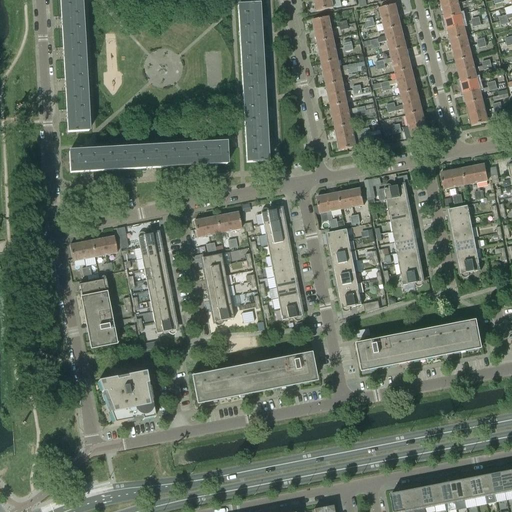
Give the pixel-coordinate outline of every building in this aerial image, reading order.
[(333,8),(331,0),(316,0),(314,0),(317,12),(333,8)] [(367,7),(365,0),(358,0),(360,8),(367,7)] [(439,0),(442,8),(458,4),(457,0),(439,0)] [(442,8),(445,19),(461,15),(460,10),(468,8),(467,6),(483,3),(482,0),(474,0),(475,0),(466,2),(458,4),(442,8)] [(237,7),(239,38),(260,37),(258,5),(237,7)] [(379,9),(382,20),(398,16),(395,5),(379,9)] [(83,38),(81,6),(61,8),(62,39),(83,38)] [(508,20),(511,18),(511,13),(498,18),(500,22),(508,20)] [(338,23),(339,27),(352,24),(354,24),(352,14),(341,16),(343,22),(338,23)] [(445,19),(447,30),(464,26),(461,15),(445,19)] [(401,26),(398,16),(382,20),(384,31),(401,26)] [(312,21),(315,32),(331,28),(329,17),(312,21)] [(363,43),(364,47),(387,41),(403,37),(401,26),(384,31),(386,37),(378,39),(370,41),(363,43)] [(447,30),(450,40),(466,36),(464,26),(447,30)] [(315,32),(317,43),(333,39),(331,28),(315,32)] [(450,40),(453,51),(469,47),(466,36),(450,40)] [(262,68),(260,37),(239,38),(241,69),(262,68)] [(406,48),(403,37),(387,41),(390,52),(406,48)] [(85,69),(83,38),(62,39),(64,70),(85,69)] [(317,43),(319,53),(336,50),(333,39),(317,43)] [(379,43),(364,47),(365,52),(372,50),(380,48),(379,44),(379,43)] [(453,51),(455,62),(472,58),(469,47),(453,51)] [(390,52),(392,63),(409,59),(406,48),(390,52)] [(338,61),(336,50),(319,53),(321,64),(338,61)] [(455,62),(458,72),(474,68),(472,58),(455,62)] [(411,69),(409,59),(392,63),(395,73),(411,69)] [(356,68),(365,66),(364,61),(354,63),(347,65),(347,66),(339,68),(338,61),(321,64),(324,75),(340,71),(348,70),(356,68)] [(263,99),(262,68),(241,69),(243,100),(263,99)] [(458,72),(461,83),(477,79),(474,68),(458,72)] [(86,100),(85,69),(64,70),(66,101),(86,100)] [(395,73),(398,84),(414,80),(411,69),(395,73)] [(340,71),(324,75),(326,86),(342,82),(340,71)] [(461,83),(463,94),(480,90),(477,79),(461,83)] [(417,91),(414,80),(398,84),(400,95),(417,91)] [(326,86),(328,97),(345,93),(342,82),(326,86)] [(463,94),(466,104),(482,100),(480,90),(463,94)] [(400,95),(403,105),(419,101),(417,91),(400,95)] [(328,97),(330,107),(347,104),(345,93),(328,97)] [(265,130),(263,99),(243,100),(244,131),(265,130)] [(88,131),(86,100),(66,101),(67,132),(88,131)] [(466,104),(469,115),(485,111),(482,100),(466,104)] [(422,112),(419,101),(403,105),(406,116),(422,112)] [(349,115),(347,104),(330,107),(333,118),(349,115)] [(488,122),(485,111),(469,115),(471,126),(488,122)] [(406,116),(408,127),(425,123),(422,112),(406,116)] [(333,118),(335,129),(351,125),(349,115),(333,118)] [(427,134),(425,123),(408,127),(411,138),(427,134)] [(335,129),(337,140),(354,136),(351,125),(335,129)] [(267,162),(265,130),(244,131),(246,163),(267,162)] [(362,134),(354,136),(337,140),(339,151),(356,147),(355,140),(363,138),(371,137),(381,135),(380,131),(370,133),(362,134)] [(194,145),(195,166),(226,164),(225,144),(194,145)] [(194,145),(163,147),(164,168),(195,166),(194,145)] [(132,149),(133,169),(164,168),(163,147),(132,149)] [(132,149),(100,151),(102,171),(133,169),(132,149)] [(70,173),(89,172),(102,171),(100,151),(69,152),(70,173)] [(485,165),(473,167),(477,184),(488,182),(485,165)] [(473,167),(462,169),(466,186),(477,184),(473,167)] [(462,169),(452,171),(455,188),(466,186),(462,169)] [(444,190),(455,188),(452,171),(440,174),(444,190)] [(375,197),(372,180),(364,181),(367,199),(375,197)] [(384,189),(384,190),(387,201),(406,197),(404,186),(393,188),(392,187),(391,186),(391,185),(390,185),(389,185),(387,185),(386,185),(386,186),(385,186),(385,187),(385,188),(384,188),(384,189)] [(361,189),(349,191),(352,208),(364,206),(361,189)] [(349,191),(338,193),(342,210),(352,208),(349,191)] [(338,193),(327,196),(331,212),(342,210),(338,193)] [(334,228),(332,220),(331,212),(327,196),(316,198),(319,214),(323,214),(325,222),(328,221),(330,229),(334,228)] [(408,208),(406,197),(387,201),(389,211),(408,208)] [(452,206),(451,199),(443,200),(444,207),(452,206)] [(470,218),(468,206),(448,210),(451,221),(470,218)] [(391,222),(410,218),(408,208),(389,211),(391,222)] [(261,213),(261,214),(263,225),(283,221),(281,210),(275,211),(269,212),(269,211),(268,211),(268,210),(267,210),(267,209),(266,209),(265,209),(264,209),(263,209),(262,210),(262,211),(261,211),(261,212),(261,213)] [(238,213),(226,215),(230,232),(241,230),(238,213)] [(216,217),(219,234),(230,232),(226,215),(216,217)] [(356,224),(356,225),(360,224),(359,219),(358,215),(350,217),(352,225),(356,224)] [(216,217),(205,219),(208,236),(219,234),(216,217)] [(412,229),(410,218),(391,222),(393,233),(412,229)] [(472,228),(470,218),(451,221),(453,232),(472,228)] [(197,238),(208,236),(205,219),(193,222),(197,238)] [(332,220),(334,228),(338,228),(338,229),(345,228),(344,221),(337,223),(336,219),(332,220)] [(285,232),(283,221),(263,225),(265,236),(285,232)] [(453,232),(455,243),(474,239),(472,228),(453,232)] [(395,243),(414,239),(412,229),(393,233),(395,243)] [(330,245),(349,241),(347,230),(328,234),(330,245)] [(265,236),(267,246),(287,242),(285,232),(265,236)] [(138,237),(138,238),(140,249),(159,245),(157,234),(152,235),(146,236),(146,235),(145,235),(145,234),(144,234),(144,233),(143,233),(142,233),(141,233),(140,233),(139,233),(139,234),(138,234),(138,235),(138,236),(138,237)] [(113,237),(102,239),(105,256),(117,254),(113,237)] [(91,241),(95,258),(105,256),(102,239),(91,241)] [(417,250),(414,239),(395,243),(397,254),(417,250)] [(475,240),(474,239),(455,243),(457,253),(476,249),(481,248),(480,241),(476,242),(476,240),(475,240)] [(91,241),(80,244),(84,260),(95,258),(91,241)] [(332,256),(351,252),(349,241),(330,245),(332,256)] [(269,257),(289,253),(287,242),(267,246),(269,257)] [(72,262),(84,260),(80,244),(69,246),(72,262)] [(161,256),(159,245),(140,249),(142,259),(161,256)] [(457,253),(459,264),(478,260),(476,249),(457,253)] [(399,264),(419,261),(417,250),(397,254),(399,264)] [(334,266),(353,262),(351,252),(332,256),(334,266)] [(291,264),(289,253),(269,257),(271,267),(291,264)] [(223,266),(221,255),(201,258),(203,269),(223,266)] [(164,266),(161,256),(142,259),(144,270),(164,266)] [(481,271),(478,260),(459,264),(461,275),(461,276),(462,276),(462,277),(463,278),(464,278),(465,278),(466,278),(467,278),(468,277),(469,276),(469,275),(469,274),(469,273),(481,271)] [(421,271),(419,261),(399,264),(401,275),(421,271)] [(336,277),(355,273),(353,262),(334,266),(336,277)] [(273,278),(293,274),(291,264),(271,267),(273,278)] [(146,281),(166,277),(164,266),(144,270),(146,281)] [(225,276),(223,266),(203,269),(205,280),(225,276)] [(421,271),(401,275),(403,286),(415,284),(415,285),(416,286),(417,287),(418,287),(419,287),(420,287),(421,287),(421,286),(422,286),(422,285),(423,285),(423,284),(423,283),(423,282),(421,271)] [(338,287),(358,283),(355,273),(336,277),(338,287)] [(295,285),(293,274),(273,278),(275,289),(295,285)] [(205,280),(208,291),(227,287),(225,276),(205,280)] [(168,287),(166,277),(146,281),(148,291),(168,287)] [(79,286),(88,334),(91,349),(118,344),(105,280),(79,286)] [(340,298),(360,294),(358,283),(338,287),(340,298)] [(278,299),(297,295),(295,285),(275,289),(278,299)] [(150,302),(170,298),(168,287),(148,291),(150,302)] [(229,297),(227,287),(208,291),(210,301),(229,297)] [(356,306),(362,305),(360,294),(340,298),(342,309),(342,310),(343,310),(343,311),(344,312),(345,312),(346,312),(347,312),(348,312),(349,312),(350,311),(350,310),(350,309),(350,308),(356,306)] [(299,306),(297,295),(278,299),(280,310),(299,306)] [(210,301),(212,312),(231,308),(229,297),(210,301)] [(131,311),(129,298),(123,299),(125,312),(131,311)] [(172,309),(170,298),(150,302),(152,312),(172,309)] [(377,300),(362,305),(365,314),(380,309),(377,300)] [(299,306),(280,310),(282,321),(293,319),(294,320),(294,321),(295,321),(296,322),(297,322),(298,322),(299,322),(299,321),(300,321),(301,320),(301,319),(301,318),(301,317),(299,306)] [(233,319),(231,308),(212,312),(214,323),(214,324),(215,325),(216,326),(217,326),(218,326),(219,326),(220,326),(221,325),(222,324),(222,323),(222,322),(228,320),(233,319)] [(154,323),(174,319),(172,309),(152,312),(154,323)] [(176,330),(174,319),(154,323),(156,334),(162,333),(168,332),(168,333),(169,334),(170,335),(171,335),(172,335),(173,335),(174,335),(175,334),(175,333),(176,333),(176,332),(176,331),(176,330)] [(364,371),(407,363),(481,349),(476,323),(475,320),(358,343),(364,371)] [(358,338),(370,335),(369,330),(357,332),(358,338)] [(309,353),(300,354),(192,375),(197,404),(314,381),(309,353)] [(154,419),(144,367),(125,371),(127,377),(115,379),(97,382),(114,425),(132,421),(131,420),(141,416),(142,421),(154,419)] [(501,474),(505,493),(511,491),(511,476),(511,472),(501,474)] [(501,474),(491,476),(495,495),(505,493),(501,474)] [(485,497),(495,495),(491,476),(481,478),(485,497)] [(471,480),(475,499),(485,497),(481,478),(471,480)] [(465,501),(475,499),(471,480),(461,482),(465,501)] [(465,501),(461,482),(451,484),(455,503),(465,501)] [(451,484),(441,486),(445,505),(455,503),(451,484)] [(445,505),(441,486),(431,487),(435,507),(445,505)] [(435,507),(431,487),(421,489),(425,509),(435,507)] [(415,511),(425,509),(421,489),(411,491),(415,511)] [(408,511),(415,511),(411,491),(401,493),(404,511),(408,511)] [(404,511),(401,493),(390,495),(393,511),(404,511)]
